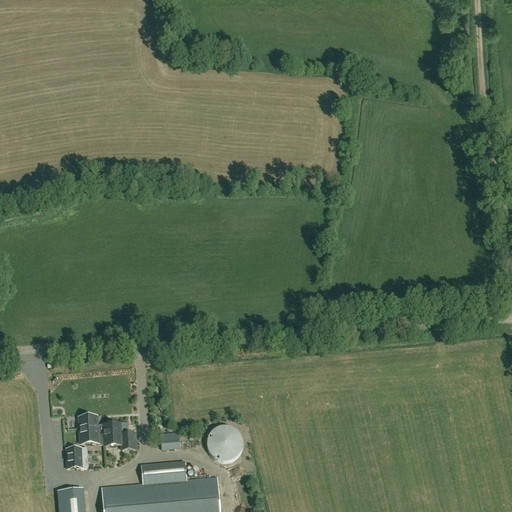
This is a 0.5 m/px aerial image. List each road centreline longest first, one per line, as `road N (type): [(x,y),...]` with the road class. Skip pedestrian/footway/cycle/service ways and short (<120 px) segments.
road 1 (unclassified): [(511,321),(0,361)]
road 2 (track): [(475,0),(483,113),(511,256)]
